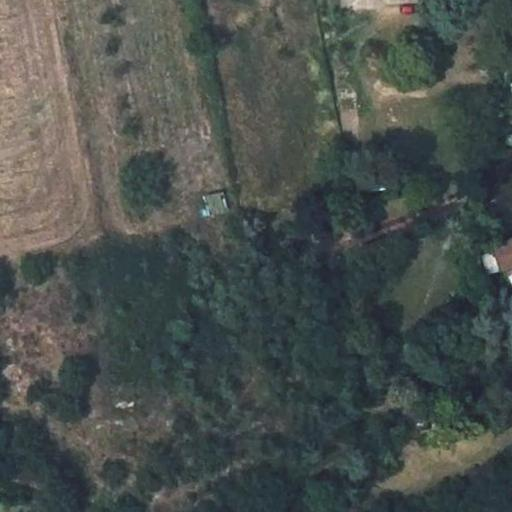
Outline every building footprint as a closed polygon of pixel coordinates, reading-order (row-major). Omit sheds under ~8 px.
[(391,175),(366,178),(368,192),(392,190),(391,175)] [(366,178),(354,179),(356,194),(368,192),(366,178)] [(227,210),(222,192),(202,197),(207,215),(227,210)] [(479,254),(491,250),(498,270),(500,269),(510,294),(511,292),(511,236),(477,249),(479,254)] [(491,250),(479,254),(487,274),(498,270),(491,250)]
